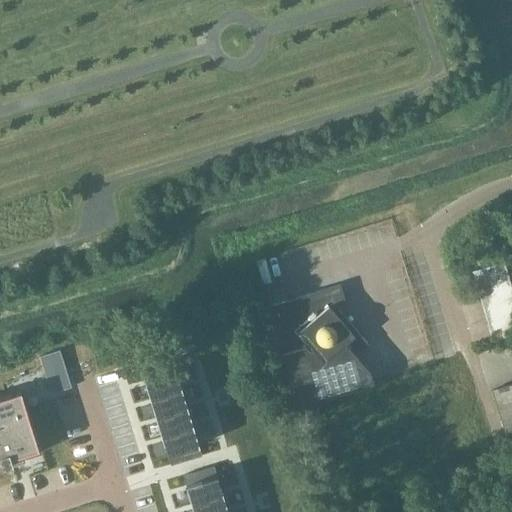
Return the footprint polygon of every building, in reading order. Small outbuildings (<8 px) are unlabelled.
[(511,296),(502,261),(472,270),(492,339),(511,333),(511,296)] [(339,284),(268,306),(282,354),(298,405),(372,383),(369,372),(354,355),(367,343),(337,308),(344,302),(339,284)] [(410,302),(386,312),(389,320),(413,311),(410,302)] [(172,360),(164,362),(167,372),(175,370),(172,360)] [(167,372),(164,362),(156,365),(159,374),(167,372)] [(159,374),(156,365),(149,367),(151,377),(159,374)] [(151,377),(149,367),(141,369),(144,379),(151,377)] [(167,372),(159,374),(165,393),(181,389),(175,370),(167,372)] [(151,377),(144,379),(150,398),(165,393),(159,374),(151,377)] [(509,447),(511,445),(511,383),(492,389),(509,447)] [(181,389),(165,393),(171,412),(187,408),(181,389)] [(20,390),(0,396),(0,460),(0,461),(2,467),(22,461),(20,455),(38,449),(20,390)] [(165,393),(150,398),(155,417),(171,412),(165,393)] [(187,408),(171,412),(177,431),(192,427),(187,408)] [(171,412),(155,417),(161,436),(177,431),(171,412)] [(192,427),(177,431),(183,450),(190,448),(198,446),(192,427)] [(177,431),(161,436),(167,455),(175,453),(183,450),(177,431)] [(198,446),(190,448),(193,458),(201,455),(198,446)] [(193,458),(190,448),(183,450),(186,460),(193,458)] [(186,460),(183,450),(175,453),(178,463),(186,460)] [(178,463),(175,453),(167,455),(170,465),(178,463)] [(213,465),(205,468),(208,478),(216,475),(213,465)] [(208,478),(205,468),(198,470),(201,480),(208,478)] [(201,480),(198,470),(190,473),(193,482),(201,480)] [(193,482),(190,473),(182,475),(183,477),(185,485),(193,482)] [(208,478),(201,480),(206,499),(222,494),(216,475),(208,478)] [(193,482),(185,485),(191,504),(206,499),(201,480),(193,482)] [(227,511),(222,494),(206,499),(210,511),(227,511)] [(210,511),(206,499),(191,504),(193,511),(210,511)]
